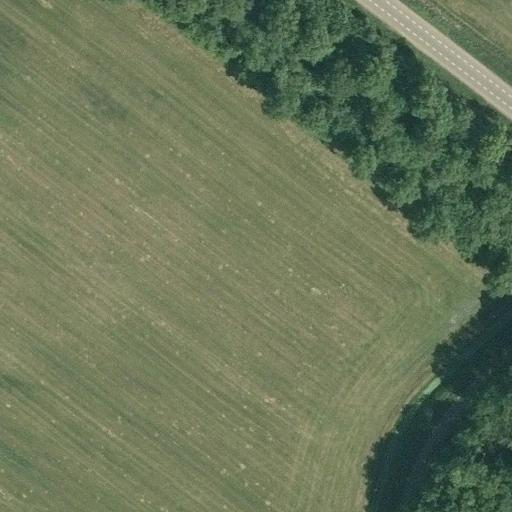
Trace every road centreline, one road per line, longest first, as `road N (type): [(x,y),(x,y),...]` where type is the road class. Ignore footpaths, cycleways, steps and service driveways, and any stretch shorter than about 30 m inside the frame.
road 1 (unclassified): [(407,511),(433,442),(511,353)]
road 2 (tertiary): [(511,105),(374,0)]
